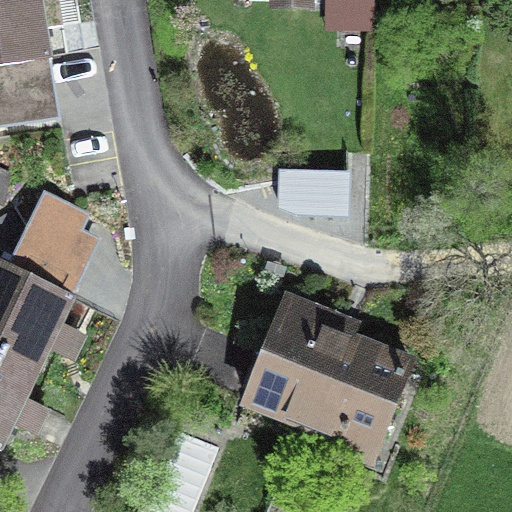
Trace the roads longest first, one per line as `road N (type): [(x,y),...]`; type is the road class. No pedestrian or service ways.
road 1 (residential): [(59,511),(183,252),(118,0)]
road 2 (track): [(511,274),(359,280),(268,249),(183,252)]
